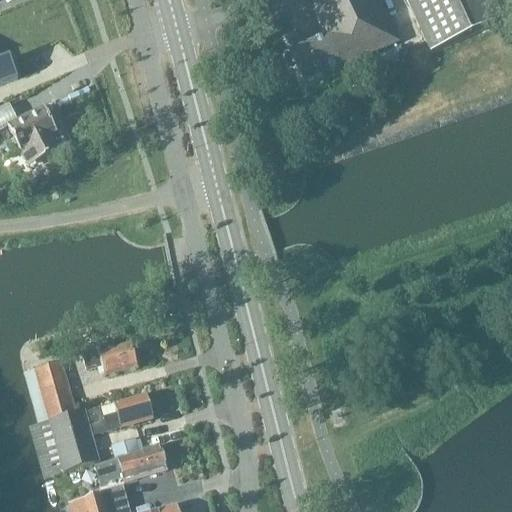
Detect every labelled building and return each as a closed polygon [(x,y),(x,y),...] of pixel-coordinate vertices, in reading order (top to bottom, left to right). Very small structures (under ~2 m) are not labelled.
[(288,54),(289,56),(286,58),(285,62),(288,69),(292,70),(295,69),(303,84),(337,68),(338,71),(398,43),(377,0),(309,0),(313,8),(310,10),(323,38),(288,54)] [(404,0),(430,55),(511,18),(502,0),(404,0)] [(0,87),(17,81),(9,61),(0,64),(0,87)] [(28,168),(57,153),(48,137),(56,133),(43,110),(7,129),(19,152),(20,152),(28,168)] [(104,378),(136,369),(130,345),(114,350),(113,346),(81,355),(85,371),(101,367),(104,378)] [(48,422),(75,415),(61,364),(34,372),(48,422)] [(144,398),(84,415),(84,413),(48,423),(63,474),(98,465),(91,438),(107,434),(151,421),(144,398)] [(159,449),(93,468),(99,487),(122,480),(124,484),(166,473),(159,449)] [(110,497),(114,511),(121,511),(134,508),(129,491),(110,497)] [(85,511),(105,511),(101,496),(82,501),(85,511)]
